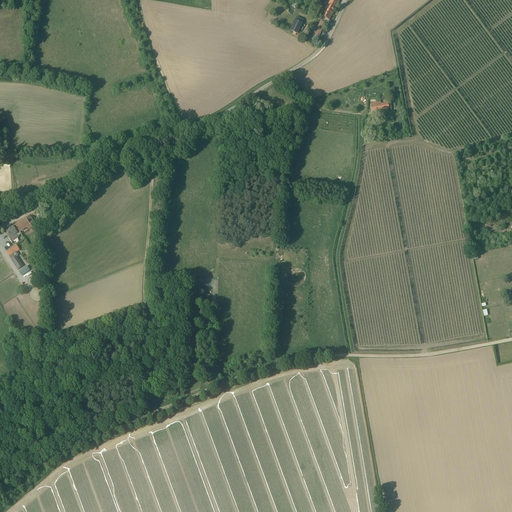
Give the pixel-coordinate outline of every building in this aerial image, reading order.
[(268,11),(270,13),(279,2),(277,0),(268,11)] [(323,17),(329,20),(338,3),(332,0),(329,0),(325,9),(321,16),(323,17)] [(294,19),(289,28),(294,31),(299,22),(294,19)] [(326,23),(321,21),(311,39),(316,42),(326,23)] [(302,38),(306,32),(310,25),(308,24),(304,30),(300,37),(302,38)] [(381,104),(381,102),(371,104),(372,112),(389,109),(388,103),(381,104)] [(17,225),(21,231),(27,227),(29,230),(33,228),(30,224),(34,222),(30,216),(17,225)] [(21,231),(17,225),(13,228),(13,227),(6,232),(11,238),(9,239),(12,242),(19,238),(18,237),(22,234),(20,232),(21,231)] [(19,255),(17,252),(19,250),(16,245),(6,252),(9,257),(12,260),(11,260),(18,270),(23,266),(16,257),(19,255)] [(22,275),(30,270),(28,265),(19,271),(22,275)]
